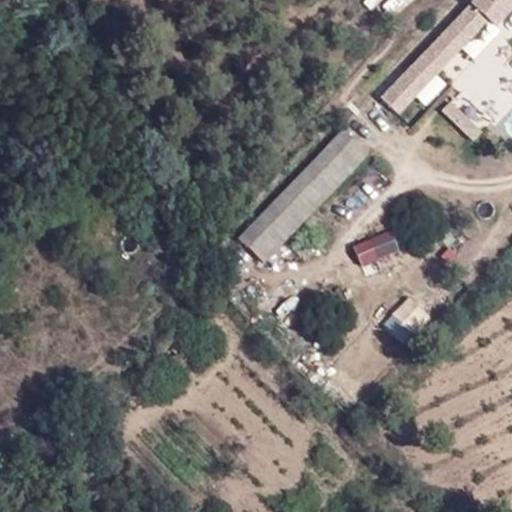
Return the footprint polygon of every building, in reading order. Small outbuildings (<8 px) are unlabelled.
[(509,40),(511,36),(511,0),(476,0),(380,101),(396,117),(489,20),(509,40)] [(459,92),(441,109),(471,140),(489,123),(459,92)] [(264,264),(368,155),(342,131),(238,239),(264,264)] [(390,227),(365,239),(375,259),(400,247),(390,227)] [(414,289),(435,268),(426,260),(405,281),(414,289)] [(393,305),(399,328),(422,321),(415,298),(393,305)] [(94,436),(77,415),(60,430),(77,451),(94,436)]
